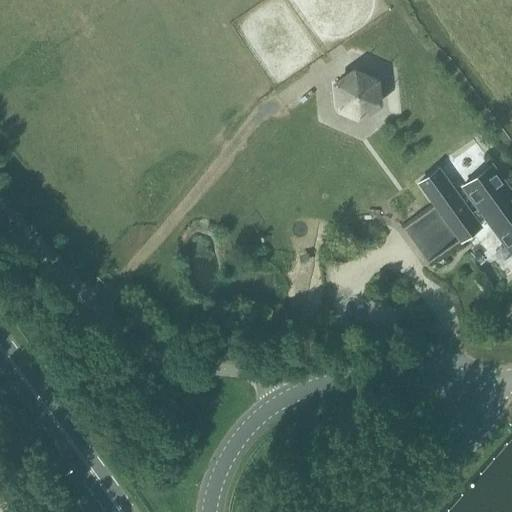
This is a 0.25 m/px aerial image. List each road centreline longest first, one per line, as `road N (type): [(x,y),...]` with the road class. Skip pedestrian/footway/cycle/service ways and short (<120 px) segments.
road 1 (tertiary): [(477,400),(461,384),(414,376),(325,385),(280,402)]
road 2 (primary): [(121,511),(0,347)]
road 3 (unknown): [(455,382),(443,310),(405,249)]
road 4 (tertiary): [(404,511),(480,429),(477,400)]
road 5 (tertiary): [(209,511),(240,438),(280,402)]
